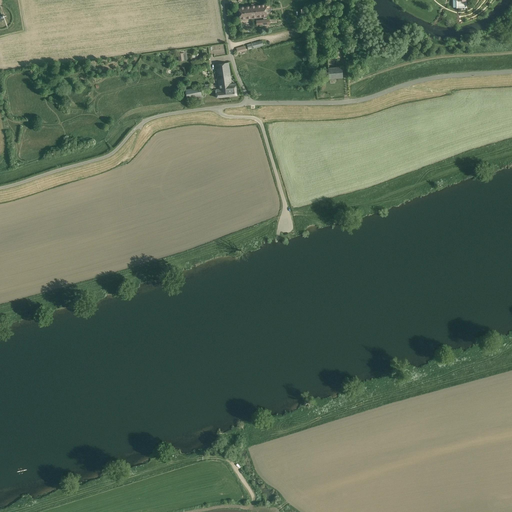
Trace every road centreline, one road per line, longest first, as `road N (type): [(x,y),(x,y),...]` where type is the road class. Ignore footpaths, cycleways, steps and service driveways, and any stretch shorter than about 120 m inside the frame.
road 1 (unclassified): [(246,105),(358,101),(411,83),(511,72)]
road 2 (unclassified): [(0,188),(111,153),(153,117),(246,105)]
road 3 (track): [(214,108),(260,124),(285,219)]
road 4 (unclassified): [(211,457),(230,462),(251,502),(195,511)]
